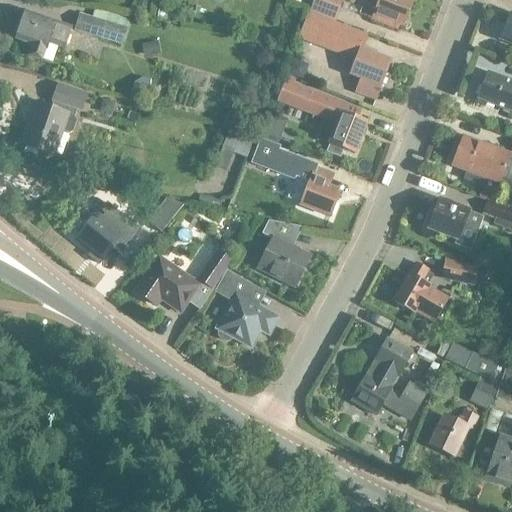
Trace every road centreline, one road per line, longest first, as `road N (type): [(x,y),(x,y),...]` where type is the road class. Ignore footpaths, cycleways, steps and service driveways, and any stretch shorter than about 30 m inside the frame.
road 1 (residential): [(265,433),(362,263),(461,0)]
road 2 (tertiary): [(265,433),(52,289)]
road 3 (tertiary): [(406,511),(265,433)]
